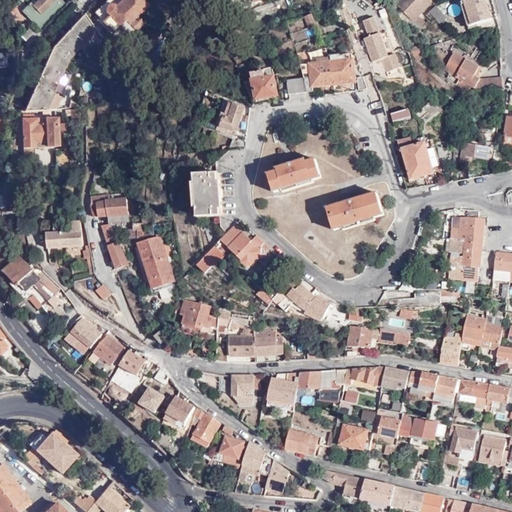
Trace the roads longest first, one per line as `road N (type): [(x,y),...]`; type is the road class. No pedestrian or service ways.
road 1 (residential): [(398,233),(377,276),(349,287),(323,282),(244,207),(260,119),(338,103),(366,113),(407,208)]
road 2 (residential): [(182,370),(188,363),(232,369),(393,359),(511,381)]
road 3 (secondary): [(0,304),(29,344),(151,454),(175,487)]
road 4 (residential): [(511,508),(285,460)]
road 5 (residential): [(285,460),(323,485),(323,504),(175,487)]
road 6 (secondary): [(0,409),(52,411),(170,511)]
road 7 (residential): [(66,289),(82,312),(182,370)]
road 8 (residential): [(182,370),(192,393),(285,460)]
